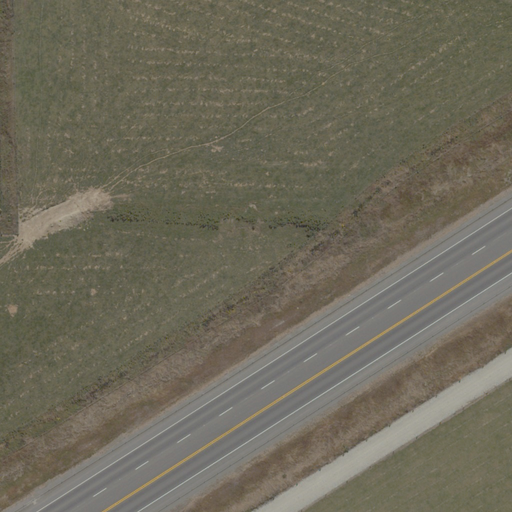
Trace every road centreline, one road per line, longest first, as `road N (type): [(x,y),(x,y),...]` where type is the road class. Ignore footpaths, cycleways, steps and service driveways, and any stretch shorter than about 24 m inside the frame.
road 1 (trunk): [(105,511),(511,251)]
road 2 (track): [(269,511),(511,353)]
